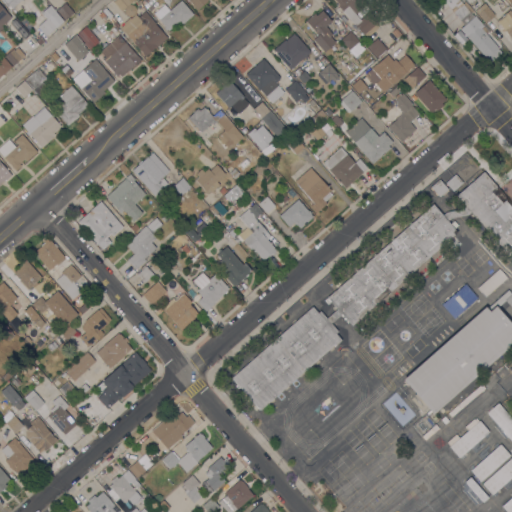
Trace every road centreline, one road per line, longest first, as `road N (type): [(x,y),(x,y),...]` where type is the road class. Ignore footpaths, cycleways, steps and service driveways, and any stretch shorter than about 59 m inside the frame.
road 1 (residential): [(511,87),(25,511)]
road 2 (residential): [(305,511),(39,204)]
road 3 (secondary): [(271,0),(70,177)]
road 4 (residential): [(511,138),(391,0)]
